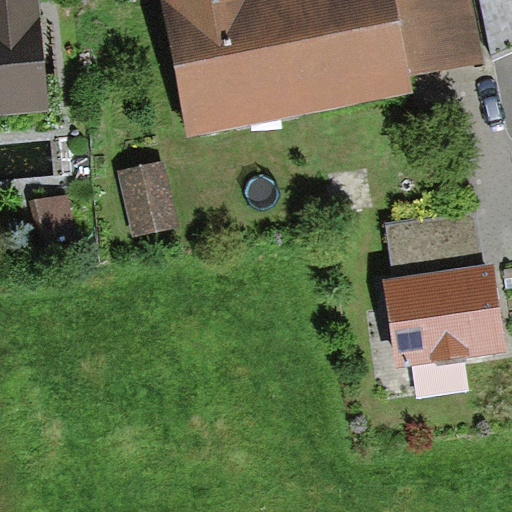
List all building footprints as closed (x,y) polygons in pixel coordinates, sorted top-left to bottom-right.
[(0,0),(0,114),(50,110),(40,0),(0,0)] [(162,0),(188,134),(411,92),(407,71),(480,57),(469,0),(162,0)] [(511,0),(481,0),(494,60),(511,52),(511,0)] [(164,163),(120,174),(135,233),(178,222),(164,163)] [(68,196),(33,201),(37,230),(72,226),(68,196)] [(386,224),(394,277),(482,264),(474,211),(386,224)] [(505,352),(493,263),(482,264),(394,277),(383,278),(396,367),(505,352)]
